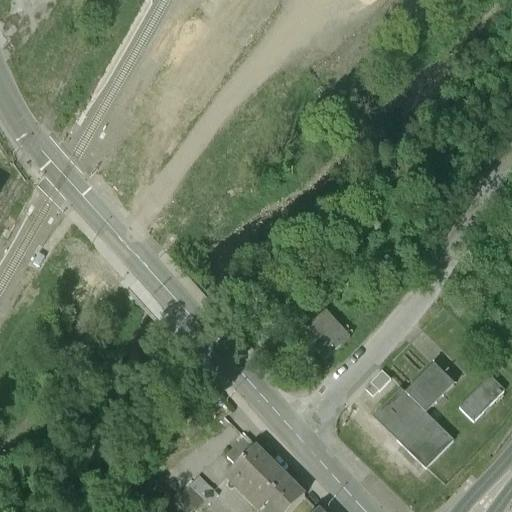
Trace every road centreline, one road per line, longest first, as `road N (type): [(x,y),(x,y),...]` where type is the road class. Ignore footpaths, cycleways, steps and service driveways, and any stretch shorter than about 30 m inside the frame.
road 1 (secondary): [(283,423),(35,146),(0,82)]
road 2 (unclassified): [(416,302),(283,423)]
